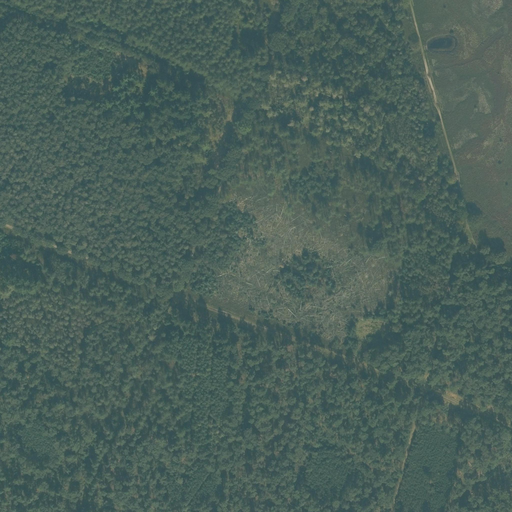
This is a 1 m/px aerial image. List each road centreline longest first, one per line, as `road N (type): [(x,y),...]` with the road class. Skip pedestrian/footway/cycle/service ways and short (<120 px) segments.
road 1 (track): [(389,511),(462,214)]
road 2 (track): [(173,296),(419,387)]
road 3 (track): [(173,296),(77,507)]
road 4 (track): [(462,204),(409,0)]
road 5 (track): [(249,109),(173,296)]
